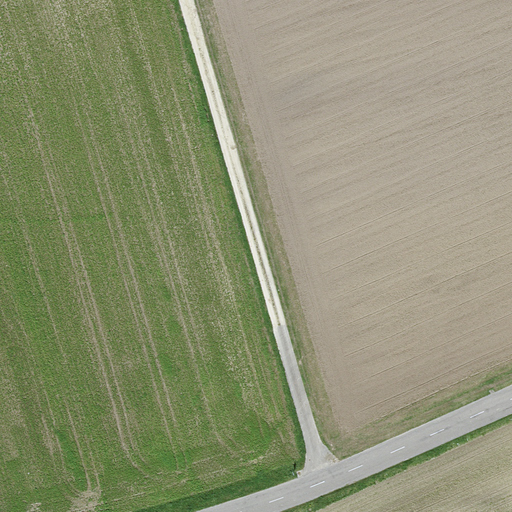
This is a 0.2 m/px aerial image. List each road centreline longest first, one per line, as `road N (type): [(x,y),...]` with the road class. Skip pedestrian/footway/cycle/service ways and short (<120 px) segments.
road 1 (track): [(192,0),(335,480)]
road 2 (unclassified): [(233,511),(335,480),(511,399)]
